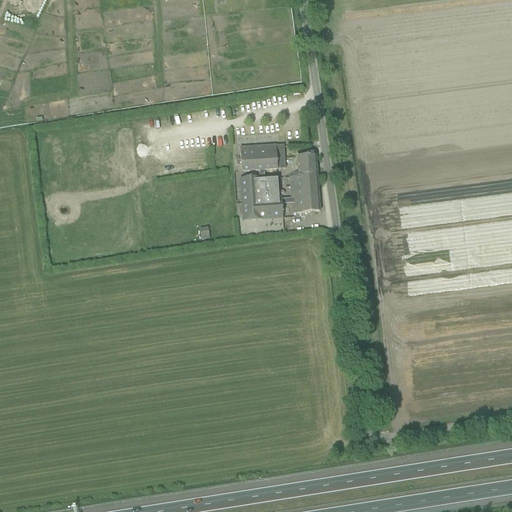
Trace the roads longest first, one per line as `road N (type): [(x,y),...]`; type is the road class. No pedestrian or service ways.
road 1 (unclassified): [(511,418),(367,441),(303,0)]
road 2 (motorway): [(511,456),(159,511)]
road 3 (motorway): [(356,511),(511,487)]
